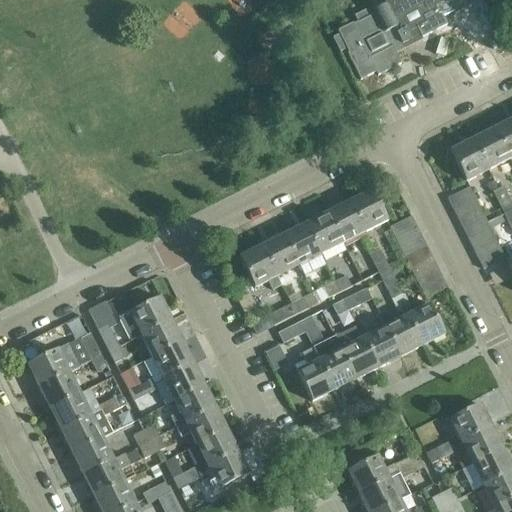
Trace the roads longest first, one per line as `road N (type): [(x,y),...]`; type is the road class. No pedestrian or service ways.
road 1 (residential): [(394,136),(511,369)]
road 2 (residential): [(172,247),(394,136)]
road 3 (residential): [(274,448),(172,247)]
road 4 (residential): [(0,335),(172,247)]
road 5 (unknown): [(78,295),(24,184),(0,163)]
road 6 (residential): [(394,136),(511,75)]
